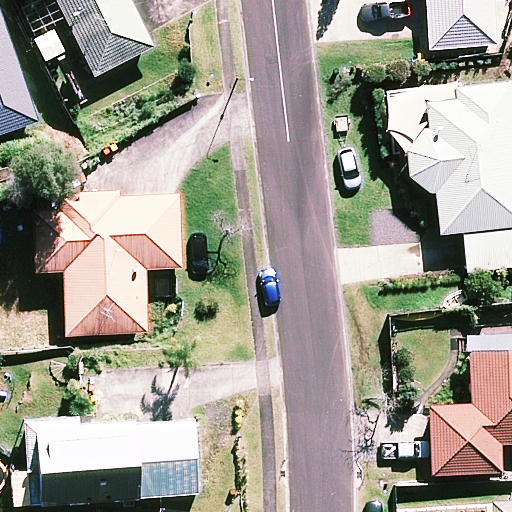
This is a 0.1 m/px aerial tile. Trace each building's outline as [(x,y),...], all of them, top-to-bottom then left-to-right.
[(56,37),(70,30),(93,76),(152,46),(129,0),(11,0),(44,66),(65,55),(56,37)] [(495,44),(491,0),(423,0),(426,49),(495,44)] [(0,134),(35,122),(0,19),(0,134)] [(511,133),(505,86),(424,98),(429,136),(403,140),(411,191),(432,188),(438,234),(461,231),(467,272),(511,265),(511,133)] [(179,268),(177,192),(81,195),(82,210),(32,211),(34,270),(63,269),(65,335),(145,332),(144,269),(179,268)] [(511,345),(462,347),(463,396),(428,397),(430,474),(499,472),(498,442),(511,441),(511,345)] [(20,423),(23,477),(9,478),(11,506),(31,505),(197,494),(192,420),(130,424),(130,416),(20,423)] [(511,511),(511,498),(496,498),(495,511),(511,511)]
